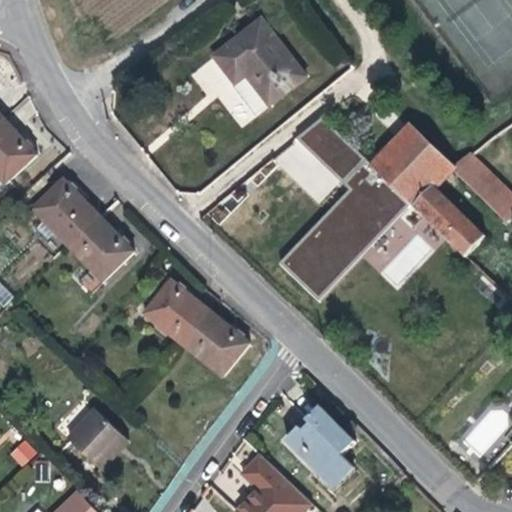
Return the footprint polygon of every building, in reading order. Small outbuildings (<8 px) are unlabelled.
[(258,117),(309,77),(264,19),(217,57),(239,87),(237,89),(258,117)] [(368,163),(320,117),(299,139),(353,190),(281,265),(320,303),(413,207),(368,163)] [(22,136),(6,118),(0,122),(0,175),(8,184),(40,155),(22,136)] [(484,236),(435,189),(454,170),(455,167),(408,121),(368,163),(413,207),(465,257),(484,236)] [(511,220),(511,190),(471,150),(455,167),(454,170),(509,224),(511,220)] [(70,247),(102,216),(82,195),(66,179),(35,210),(51,226),(44,232),(61,251),(68,244),(70,247)] [(105,283),(137,252),(121,235),(102,216),(70,247),(105,283)] [(17,298),(0,280),(0,301),(7,309),(17,298)] [(186,346),(214,312),(191,293),(174,280),(146,314),(186,346)] [(226,378),(253,343),(231,326),(214,312),(186,346),(226,378)] [(346,457),(358,443),(323,408),(304,426),(288,441),(336,489),(358,468),(346,457)] [(116,458),(131,442),(99,410),(71,440),(103,471),(116,458)] [(25,439),(9,453),(21,467),(37,453),(25,439)] [(308,511),(316,505),(282,473),(264,455),(249,470),(260,479),(265,484),(261,490),(240,511),(308,511)] [(50,482),(51,468),(37,467),(37,481),(50,482)] [(260,479),(249,470),(245,475),(261,490),(265,484),(260,479)] [(100,511),(81,492),(59,511),(100,511)]
